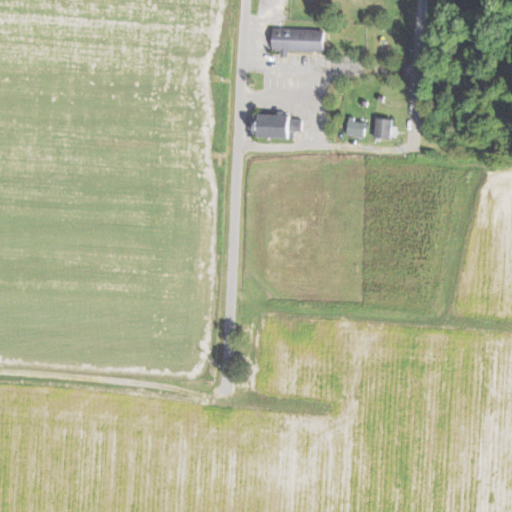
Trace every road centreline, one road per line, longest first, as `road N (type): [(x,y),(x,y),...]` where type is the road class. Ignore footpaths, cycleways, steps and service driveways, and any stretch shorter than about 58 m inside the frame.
road 1 (residential): [(0,378),(224,394),(244,0)]
road 2 (residential): [(511,172),(237,171)]
road 3 (residential): [(424,0),(418,172)]
